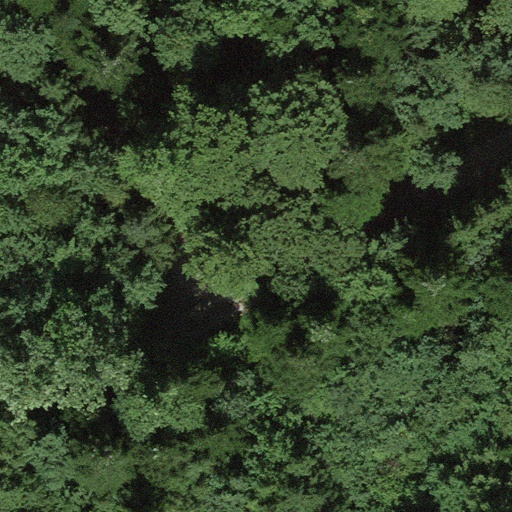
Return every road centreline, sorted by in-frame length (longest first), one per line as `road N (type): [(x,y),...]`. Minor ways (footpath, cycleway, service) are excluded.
road 1 (track): [(0,359),(205,283),(511,147)]
road 2 (track): [(14,0),(96,95),(205,283)]
